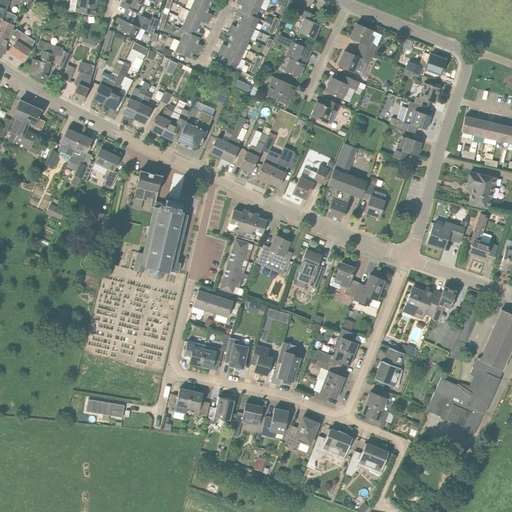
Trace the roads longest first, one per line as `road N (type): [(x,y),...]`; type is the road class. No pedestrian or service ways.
road 1 (residential): [(343,418),(181,375),(171,361),(211,180)]
road 2 (residential): [(211,180),(0,73)]
road 3 (residential): [(406,258),(211,180)]
road 4 (residential): [(343,418),(406,258)]
road 5 (residential): [(406,258),(453,100)]
road 6 (residential): [(466,58),(458,47),(346,2)]
road 7 (residential): [(388,499),(410,456),(405,445),(343,418)]
